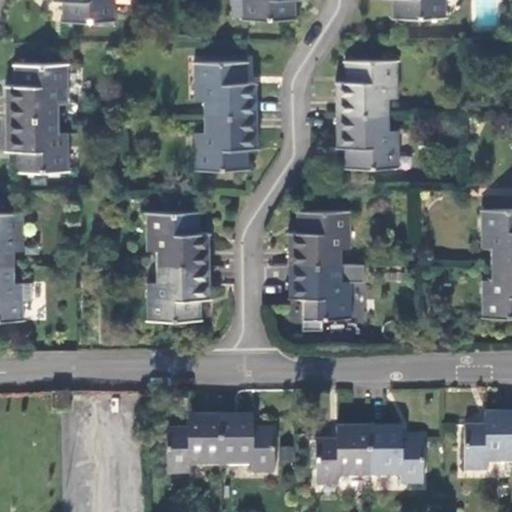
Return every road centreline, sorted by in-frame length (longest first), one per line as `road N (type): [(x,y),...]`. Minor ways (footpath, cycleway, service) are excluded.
road 1 (residential): [(246,368),(249,238),(294,164),(298,88),(341,0)]
road 2 (residential): [(511,365),(246,368)]
road 3 (residential): [(246,368),(0,370)]
